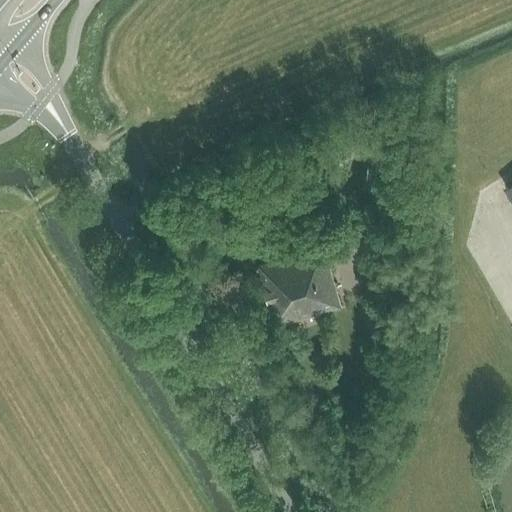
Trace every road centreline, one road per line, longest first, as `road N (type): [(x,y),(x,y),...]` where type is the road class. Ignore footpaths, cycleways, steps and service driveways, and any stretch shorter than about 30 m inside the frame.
road 1 (unclassified): [(284,511),(79,155)]
road 2 (unclassified): [(79,155),(73,131),(18,44)]
